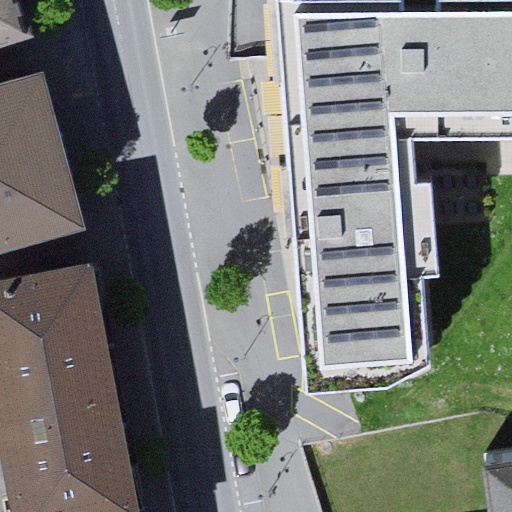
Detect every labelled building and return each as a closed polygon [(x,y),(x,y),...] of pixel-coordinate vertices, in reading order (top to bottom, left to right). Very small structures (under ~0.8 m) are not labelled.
[(304,359),(419,352),(398,110),(511,107),(511,2),(277,7),(281,57),(304,359)] [(0,12),(0,46),(9,44),(0,12)] [(0,79),(0,233),(74,215),(38,70),(0,79)] [(64,511),(129,500),(83,263),(0,278),(0,424),(17,511),(64,511)] [(511,511),(511,448),(480,453),(488,511),(511,511)]
